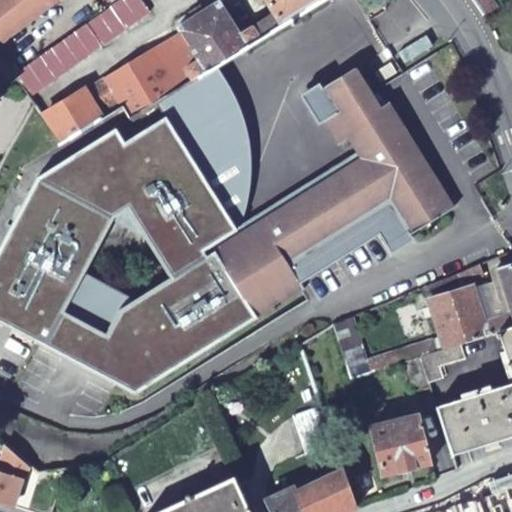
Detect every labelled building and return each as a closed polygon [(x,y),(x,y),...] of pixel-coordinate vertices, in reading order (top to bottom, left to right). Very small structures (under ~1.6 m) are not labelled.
[(0,0),(0,39),(51,0),(0,0)] [(141,0),(116,0),(13,73),(28,97),(150,11),(141,0)] [(167,40),(41,117),(59,144),(104,116),(111,128),(124,120),(130,116),(152,102),(206,69),(215,63),(280,23),(274,13),(239,34),(218,0),(217,0),(177,26),(197,59),(183,67),(167,40)] [(316,0),(251,0),(257,10),(267,4),(274,13),(280,23),(316,0)] [(471,0),(482,14),(493,7),(489,0),(471,0)] [(426,35),(398,53),(405,63),(433,46),(426,35)] [(392,64),(375,74),(380,83),(397,73),(392,64)] [(299,282),(349,251),(356,262),(405,232),(407,236),(453,208),(388,102),(380,108),(355,68),(308,97),(338,145),(349,139),(358,153),(235,229),(192,160),(232,131),(234,128),(237,126),(238,123),(239,120),(239,118),(238,115),(215,83),(161,116),(120,142),(111,128),(35,175),(0,241),(0,321),(133,393),(303,289),(299,282)] [(161,116),(215,83),(206,69),(152,102),(161,116)] [(192,160),(235,229),(242,218),(248,200),(252,178),(251,163),(250,147),(246,136),(242,125),(241,121),(238,115),(239,118),(239,120),(238,123),(237,126),(234,128),(232,131),(192,160)] [(511,261),(496,267),(499,277),(427,298),(442,347),(461,342),(495,331),(511,325),(511,261)] [(483,274),(478,265),(455,274),(460,284),(483,274)] [(349,317),(334,323),(352,377),(404,360),(421,354),(434,350),(431,339),(364,362),(349,317)] [(436,404),(451,453),(511,434),(511,325),(495,331),(510,381),(436,404)] [(442,347),(434,350),(421,354),(429,379),(444,374),(441,363),(466,355),(461,342),(442,347)] [(421,354),(404,360),(412,385),(429,379),(421,354)] [(345,511),(356,507),(320,405),(292,414),(306,453),(317,449),(323,465),(329,467),(332,474),(294,491),(292,487),(265,500),(271,511),(345,511)] [(431,461),(418,413),(370,425),(382,473),(431,461)] [(0,502),(12,507),(21,480),(22,480),(28,464),(7,445),(0,467),(0,502)] [(247,511),(232,477),(155,511),(247,511)]
